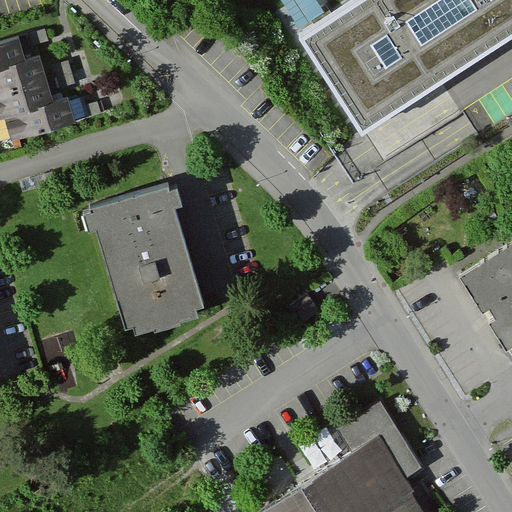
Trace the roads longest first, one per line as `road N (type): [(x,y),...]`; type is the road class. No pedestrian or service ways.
road 1 (residential): [(506,511),(317,204),(213,104)]
road 2 (residential): [(213,104),(0,170)]
road 3 (residential): [(213,104),(106,0)]
